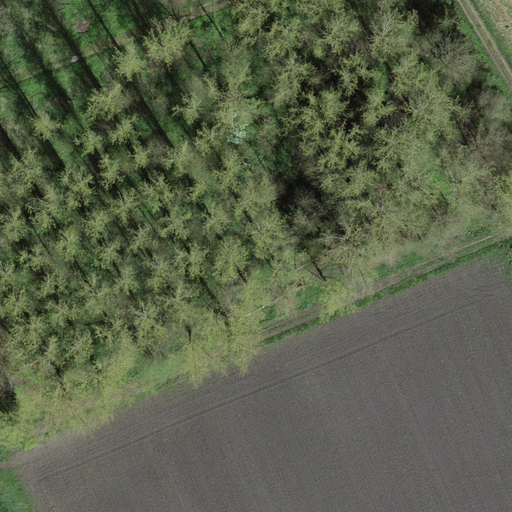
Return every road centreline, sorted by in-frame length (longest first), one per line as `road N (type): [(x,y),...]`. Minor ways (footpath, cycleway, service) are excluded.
road 1 (track): [(0,234),(312,51),(434,0)]
road 2 (track): [(511,225),(63,418)]
road 3 (track): [(457,0),(511,112)]
